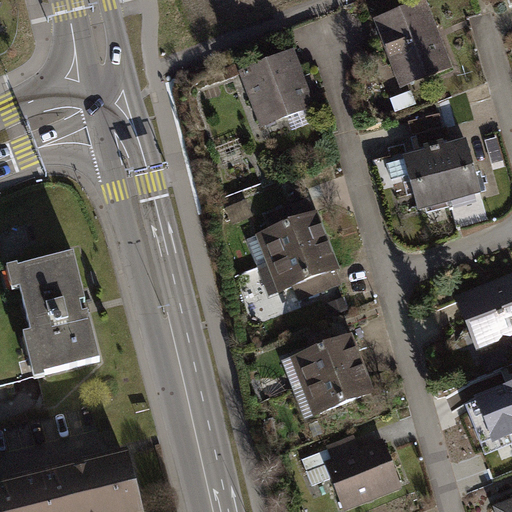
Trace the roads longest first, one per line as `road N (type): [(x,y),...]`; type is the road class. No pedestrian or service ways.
road 1 (primary): [(107,94),(217,511)]
road 2 (residential): [(388,281),(321,45)]
road 3 (residential): [(388,281),(450,511)]
road 4 (unknown): [(352,153),(509,111)]
road 5 (residential): [(511,231),(388,281)]
